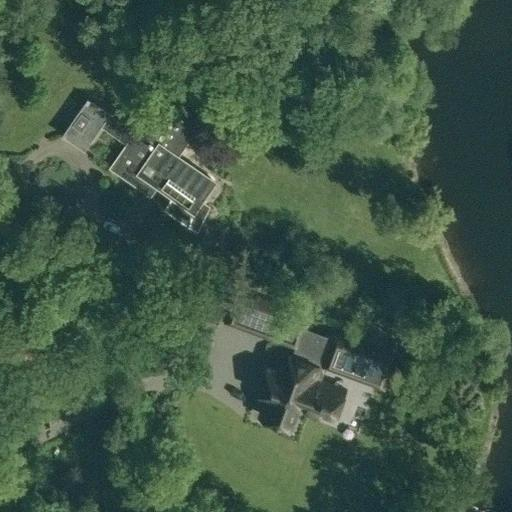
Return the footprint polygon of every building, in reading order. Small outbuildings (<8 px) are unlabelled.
[(187,221),(199,229),(211,204),(203,199),(199,196),(210,180),(176,157),(216,100),(192,84),(187,91),(171,80),(156,103),(159,105),(116,168),(148,189),(155,182),(172,194),(164,206),(187,221)] [(62,133),(85,150),(112,112),(89,96),(62,133)] [(193,166),(215,181),(232,156),(210,142),(193,166)] [(267,433),(273,416),(345,441),(357,411),(291,389),(297,367),(398,397),(409,354),(274,317),(277,308),(177,281),(165,324),(265,352),(257,377),(248,374),(246,380),(237,376),(229,400),(238,403),(232,421),(267,433)] [(158,411),(137,423),(144,436),(165,425),(158,411)]
